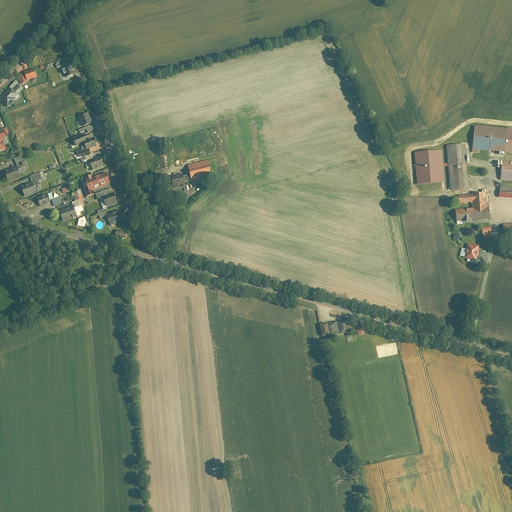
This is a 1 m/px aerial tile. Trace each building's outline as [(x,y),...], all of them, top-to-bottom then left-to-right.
[(59,63),(56,64),(57,67),(61,66),(68,64),(66,58),(58,61),(59,63)] [(75,74),(71,63),(68,64),(61,66),(65,77),(75,74)] [(35,69),(25,72),(28,81),(38,77),(35,69)] [(22,88),(15,82),(8,89),(15,95),(22,88)] [(7,91),(0,99),(8,108),(16,100),(7,91)] [(89,113),(79,116),(82,126),(92,123),(89,113)] [(509,130),(476,126),(473,152),(480,153),(480,150),(506,153),(509,130)] [(86,134),(74,139),(77,145),(85,142),(89,141),(87,136),(86,134)] [(89,141),(85,142),(88,148),(88,150),(90,149),(99,146),(96,138),(95,138),(89,141)] [(466,144),(449,145),(452,190),(469,189),(466,144)] [(78,152),(81,158),(86,156),(92,154),(90,149),(88,150),(88,148),(78,152)] [(442,150),(415,152),(417,184),(444,183),(442,150)] [(26,167),(22,156),(15,158),(18,166),(19,170),(26,167)] [(102,156),(91,161),(94,170),(106,165),(102,156)] [(214,177),(210,160),(188,165),(190,174),(192,179),(192,182),(214,177)] [(511,162),(504,161),(502,180),(511,180),(511,162)] [(18,166),(5,170),(9,181),(22,177),(19,170),(18,166)] [(92,175),(86,177),(89,185),(85,187),(88,196),(95,193),(94,189),(111,182),(107,171),(93,177),(92,175)] [(46,178),(43,172),(31,176),(33,182),(34,185),(41,183),(40,180),(46,178)] [(186,181),(185,175),(184,173),(174,176),(176,185),(187,183),(186,181)] [(33,182),(22,186),(26,197),(37,193),(34,185),(33,182)] [(511,187),(502,187),(501,197),(511,198),(511,187)] [(106,190),(97,193),(99,199),(104,197),(108,195),(106,190)] [(108,195),(104,197),(108,206),(118,202),(115,193),(108,195)] [(456,210),(457,221),(465,220),(465,222),(474,221),(473,219),(492,217),(490,208),(489,208),(487,193),(460,195),(461,203),(473,201),(474,208),(456,210)] [(48,194),(38,197),(41,206),(51,202),(48,194)] [(60,197),(53,199),(55,205),(62,203),(60,197)] [(82,206),(80,200),(73,202),(74,207),(76,212),(83,209),(82,206)] [(74,207),(61,211),(64,221),(77,216),(76,212),(74,207)] [(121,210),(108,215),(111,225),(124,221),(121,210)] [(80,219),(79,225),(86,227),(87,220),(86,217),(80,219)] [(476,261),(480,247),(468,243),(464,258),(476,261)] [(346,321),(319,326),(321,339),(349,334),(346,321)] [(357,334),(365,335),(366,327),(358,326),(357,334)]
